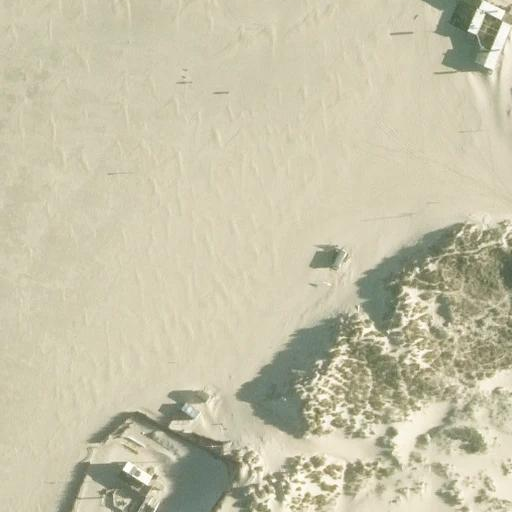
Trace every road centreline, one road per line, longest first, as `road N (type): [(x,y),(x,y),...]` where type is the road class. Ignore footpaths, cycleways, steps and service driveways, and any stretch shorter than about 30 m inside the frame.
road 1 (track): [(0,90),(509,220)]
road 2 (track): [(509,220),(457,168),(436,130),(421,66),(424,0)]
